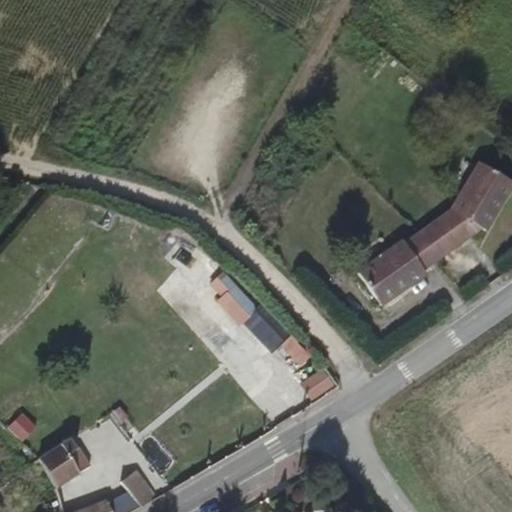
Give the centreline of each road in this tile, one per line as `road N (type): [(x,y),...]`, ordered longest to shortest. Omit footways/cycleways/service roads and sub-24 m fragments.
road 1 (track): [(0,165),(130,187),(279,276),(362,400)]
road 2 (tertiary): [(168,511),(345,411)]
road 3 (tertiary): [(345,411),(511,299)]
road 4 (residential): [(345,411),(422,511)]
